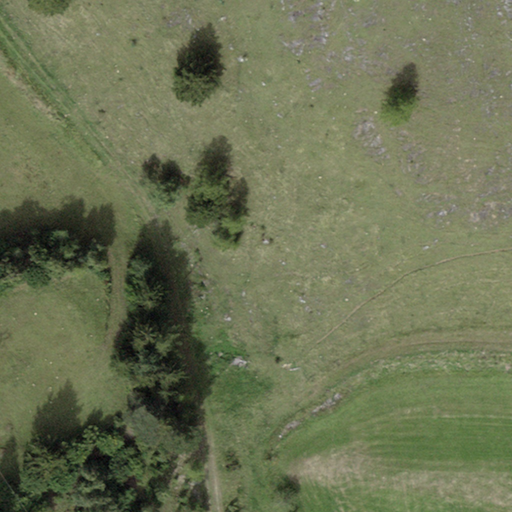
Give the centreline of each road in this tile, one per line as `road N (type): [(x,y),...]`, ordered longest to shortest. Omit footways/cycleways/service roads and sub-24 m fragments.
road 1 (track): [(214,511),(193,372),(157,223),(110,152)]
road 2 (track): [(257,511),(248,465),(269,417),(379,356),(429,344),(511,344)]
